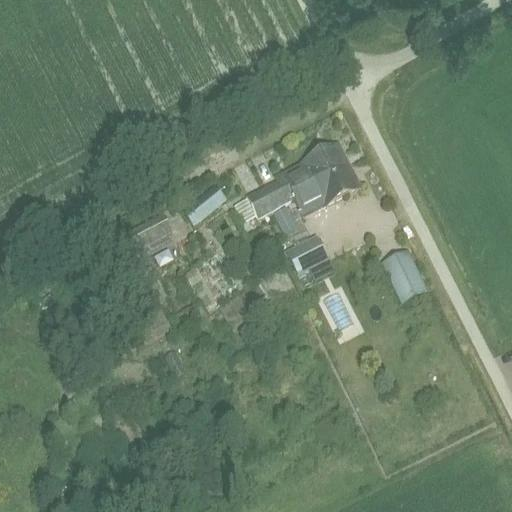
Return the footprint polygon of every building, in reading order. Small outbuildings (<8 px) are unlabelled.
[(281,179),(293,201),(315,190),(314,188),(342,174),(341,172),(348,169),(338,150),(281,179)] [(315,190),(293,201),(303,221),(359,192),(348,169),(341,172),(342,174),(314,188),(315,190)] [(258,224),(291,205),(281,185),(247,202),(258,224)] [(227,206),(214,188),(181,216),(193,231),(227,206)] [(133,259),(173,237),(163,219),(123,240),(123,241),(107,250),(135,301),(151,292),(133,259)] [(297,280),(329,264),(317,240),(285,256),(297,280)] [(401,309),(427,297),(407,256),(381,269),(401,309)] [(258,289),(220,311),(233,333),(253,320),(249,313),(266,302),(258,289)] [(363,398),(372,415),(388,407),(379,390),(363,398)]
